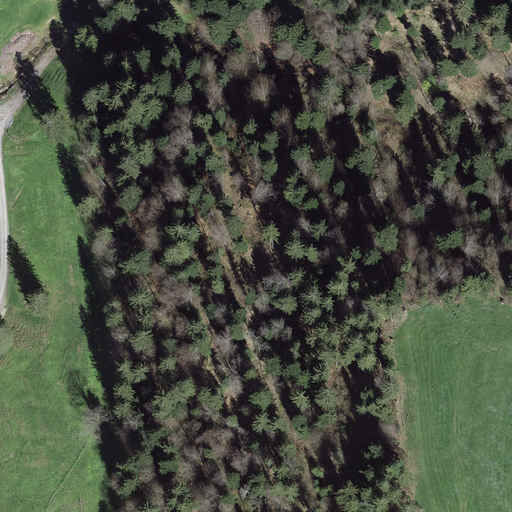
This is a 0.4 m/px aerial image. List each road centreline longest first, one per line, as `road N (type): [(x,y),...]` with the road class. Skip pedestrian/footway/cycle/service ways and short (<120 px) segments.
road 1 (track): [(474,351),(461,393),(464,511)]
road 2 (track): [(76,0),(68,32),(0,120)]
